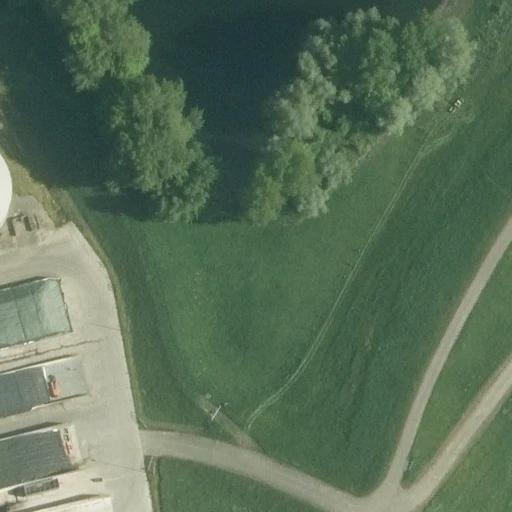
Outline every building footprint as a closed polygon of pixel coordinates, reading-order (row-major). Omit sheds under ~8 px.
[(0,227),(6,218),(10,197),(5,175),(0,167),(0,227)] [(57,280),(0,294),(0,353),(72,336),(57,280)] [(77,357),(0,376),(0,419),(88,397),(77,357)] [(71,425),(0,443),(0,494),(84,473),(71,425)] [(111,511),(108,497),(47,511),(111,511)]
